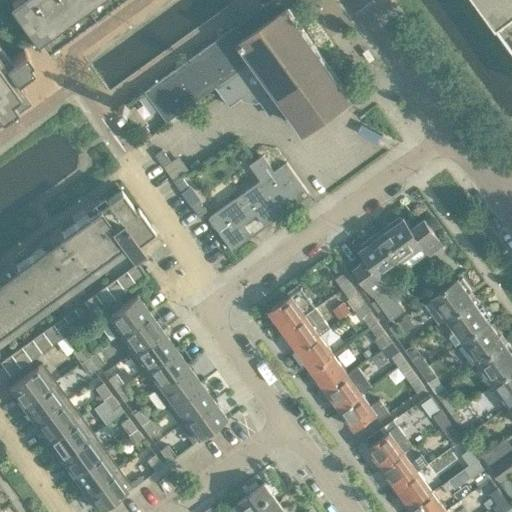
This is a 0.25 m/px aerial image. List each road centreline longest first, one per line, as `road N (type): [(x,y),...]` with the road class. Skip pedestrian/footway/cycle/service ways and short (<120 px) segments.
road 1 (residential): [(284,422),(205,311),(451,132)]
road 2 (residential): [(451,132),(358,0)]
road 3 (residential): [(163,511),(284,422)]
